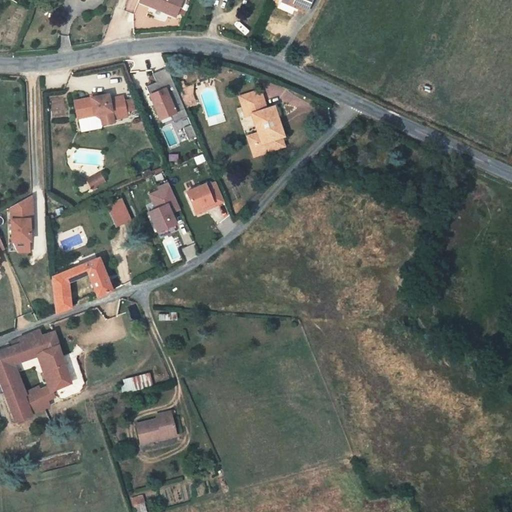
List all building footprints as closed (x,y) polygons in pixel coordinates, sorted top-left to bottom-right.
[(87,0),(64,0),(84,9),(87,0)] [(176,26),(185,8),(167,0),(144,0),(140,9),(148,13),(149,12),(152,14),(152,15),(176,26)] [(277,0),(308,14),(314,0),(277,0)] [(188,112),(180,95),(168,67),(154,73),(158,82),(148,86),(162,119),(172,114),(176,122),(190,116),(188,112)] [(196,89),(180,95),(188,112),(199,107),(196,89)] [(264,91),(244,99),(248,109),(252,107),(262,135),(259,137),(265,155),(287,147),(283,136),(286,135),(274,107),(271,108),(264,91)] [(76,104),(78,121),(96,119),(101,124),(102,130),(113,128),(113,125),(127,123),(125,103),(110,104),(105,100),(76,104)] [(198,135),(193,124),(185,127),(190,139),(198,135)] [(207,160),(204,154),(197,157),(200,163),(207,160)] [(80,178),(83,185),(98,179),(95,172),(80,178)] [(209,186),(208,184),(189,192),(197,210),(215,202),(217,205),(227,201),(218,181),(209,186)] [(178,205),(169,183),(158,188),(160,190),(150,195),(156,209),(149,212),(158,232),(176,224),(171,213),(169,209),(178,205)] [(32,184),(11,196),(12,231),(31,231),(30,217),(30,209),(33,209),(32,184)] [(123,196),(109,199),(116,222),(130,218),(123,196)] [(215,202),(197,210),(198,213),(217,205),(215,202)] [(169,209),(171,213),(180,209),(178,205),(169,209)] [(100,256),(52,273),(55,312),(72,306),(70,280),(90,273),(97,293),(102,292),(113,288),(100,256)] [(116,301),(101,306),(106,318),(120,313),(116,301)] [(62,356),(54,332),(42,337),(38,331),(13,341),(12,346),(0,350),(0,382),(14,378),(9,364),(41,353),(47,370),(43,372),(47,387),(49,392),(50,392),(70,384),(62,356)] [(50,392),(51,395),(53,394),(59,400),(78,393),(83,383),(76,358),(72,353),(62,356),(70,384),(50,392)] [(123,390),(146,386),(143,374),(120,378),(123,390)] [(14,378),(0,382),(0,386),(2,392),(18,387),(15,378),(14,378)] [(3,397),(8,412),(24,405),(21,397),(20,393),(18,387),(2,392),(3,397)] [(24,405),(8,412),(11,420),(12,420),(47,405),(46,399),(51,395),(50,392),(49,392),(47,387),(38,391),(21,397),(24,405)] [(21,397),(38,391),(35,387),(20,393),(21,397)] [(153,421),(129,426),(132,445),(169,438),(165,416),(152,417),(153,421)]
